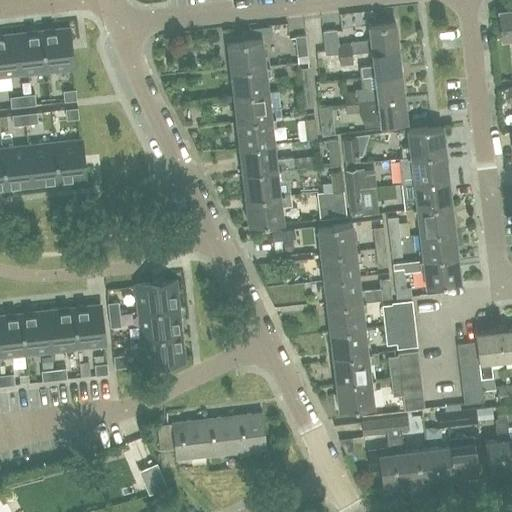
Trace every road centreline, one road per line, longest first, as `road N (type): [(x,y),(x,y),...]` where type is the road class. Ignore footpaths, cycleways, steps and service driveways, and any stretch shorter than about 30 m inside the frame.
road 1 (residential): [(332,476),(216,233)]
road 2 (residential): [(118,26),(369,0)]
road 3 (residential): [(216,233),(118,26)]
road 4 (residential): [(0,271),(41,278),(138,268),(216,233)]
road 5 (residential): [(490,196),(468,0)]
